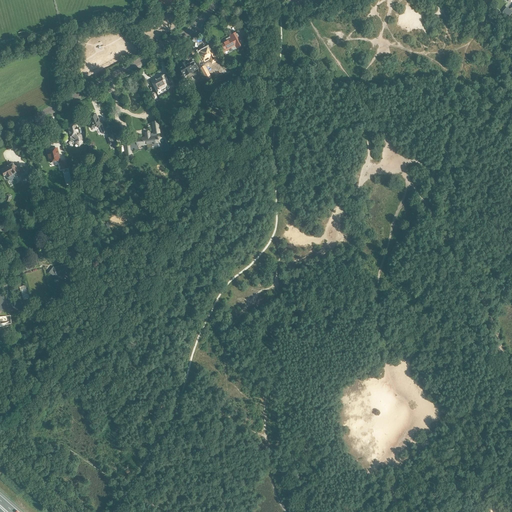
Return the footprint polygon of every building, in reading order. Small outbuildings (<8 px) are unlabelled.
[(226,55),(224,52),(223,51),(231,46),(232,47),(236,45),(238,48),(242,45),(244,45),(240,38),(240,37),(237,32),(230,35),(229,36),(230,37),(225,39),(226,41),(225,41),(223,41),(223,43),(219,45),(225,55),(226,55)] [(211,55),(207,49),(200,53),(205,62),(212,58),(213,61),(217,59),(214,54),(211,55)] [(178,67),(182,73),(177,76),(183,86),(188,83),(184,77),(198,69),(194,62),(189,64),(187,61),(178,67)] [(151,81),(153,85),(152,85),(157,95),(161,92),(167,88),(168,89),(175,85),(175,84),(171,78),(168,80),(168,79),(167,79),(165,74),(156,79),(155,78),(151,81)] [(96,114),(89,117),(92,124),(89,125),(91,129),(97,126),(98,128),(100,127),(104,134),(107,132),(106,129),(103,122),(100,123),(96,114)] [(155,133),(145,134),(145,137),(136,139),(137,146),(146,145),(147,149),(152,148),(151,144),(159,143),(157,132),(161,131),(160,121),(153,122),(155,133)] [(73,142),(74,142),(79,145),(82,141),(80,135),(78,134),(76,124),(74,124),(74,123),(70,124),(69,126),(68,126),(70,136),(70,137),(71,140),(73,142)] [(57,148),(47,150),(50,163),(59,161),(60,160),(57,148)] [(61,161),(60,160),(59,161),(59,164),(61,163),(62,169),(69,168),(67,160),(61,161)] [(19,176),(24,173),(22,167),(19,169),(17,165),(15,166),(13,163),(12,164),(11,163),(8,164),(9,165),(0,170),(5,177),(7,176),(9,181),(14,178),(14,177),(18,175),(19,176)] [(10,231),(7,221),(0,223),(0,228),(0,230),(3,229),(4,232),(10,231)] [(32,269),(29,259),(23,260),(26,271),(32,269)] [(54,268),(57,277),(69,273),(66,264),(54,268)] [(25,285),(19,287),(24,300),(30,298),(25,285)]
